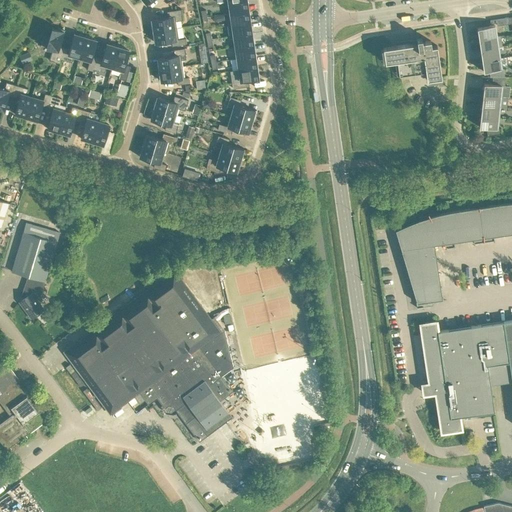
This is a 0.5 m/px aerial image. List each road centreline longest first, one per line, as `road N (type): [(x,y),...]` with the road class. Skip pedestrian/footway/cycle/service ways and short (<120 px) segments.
road 1 (unclassified): [(485,471),(482,448),(432,451),(410,413),(415,386),(388,229)]
road 2 (residential): [(267,22),(275,94),(247,184),(205,193),(121,167)]
road 3 (tertiary): [(325,84),(364,358)]
road 4 (residential): [(511,142),(479,147),(460,138),(457,2)]
road 5 (residential): [(199,511),(156,453),(76,426)]
road 6 (residential): [(121,167),(146,85),(138,33)]
road 7 (residential): [(76,426),(0,317)]
road 8 (unclassified): [(328,20),(457,2)]
road 9 (residential): [(121,167),(0,130)]
